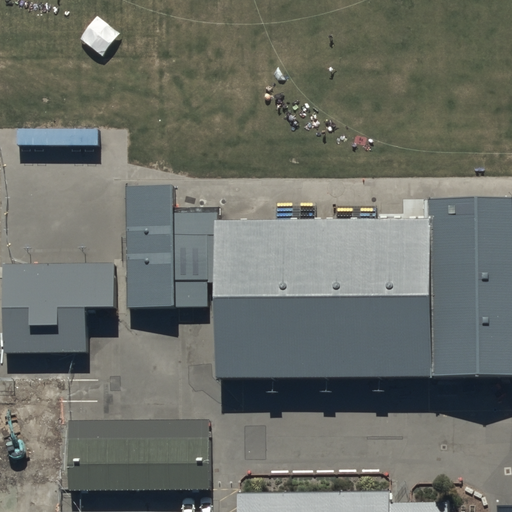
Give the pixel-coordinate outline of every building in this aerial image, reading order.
[(172,187),(125,188),(126,307),(172,307),(172,187)] [(511,202),(402,205),(403,218),(214,222),(218,383),(511,376),(511,202)] [(110,264),(4,265),(5,356),(84,355),(84,311),(110,311),(110,264)] [(61,482),(57,381),(0,382),(0,404),(0,405),(3,484),(61,482)] [(213,426),(73,425),(72,501),(213,501),(213,426)] [(393,491),(233,492),(232,511),(451,511),(451,504),(393,504),(393,491)]
